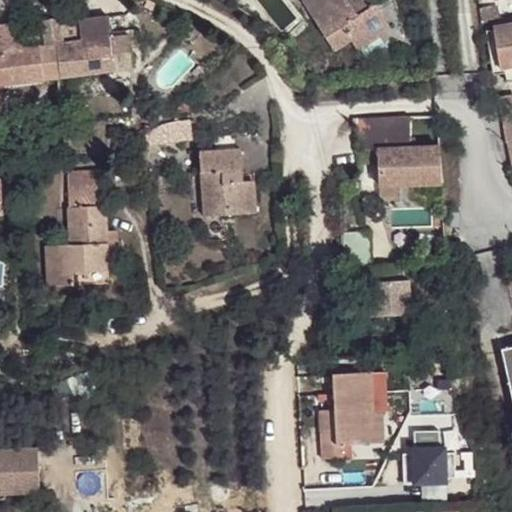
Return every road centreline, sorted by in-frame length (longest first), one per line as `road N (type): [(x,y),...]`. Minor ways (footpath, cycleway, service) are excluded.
road 1 (residential): [(286,511),(279,352),(320,296),(322,272),(301,115)]
road 2 (residential): [(301,115),(242,37),(173,0)]
road 3 (residential): [(301,115),(459,108)]
road 4 (residential): [(511,211),(490,196),(468,115),(459,108)]
